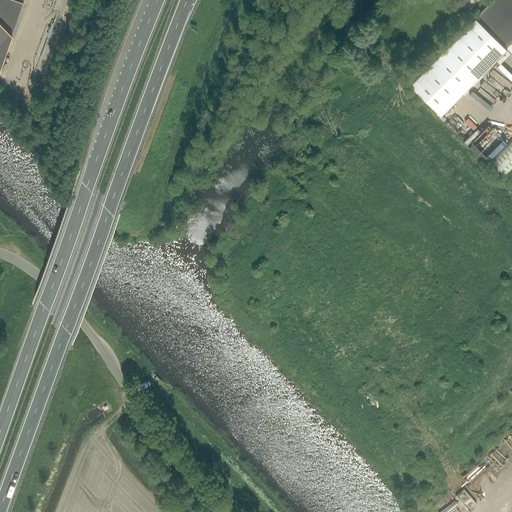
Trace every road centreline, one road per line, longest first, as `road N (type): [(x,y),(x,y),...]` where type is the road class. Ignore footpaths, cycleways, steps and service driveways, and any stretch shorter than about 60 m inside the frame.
road 1 (trunk): [(0,511),(189,0)]
road 2 (trunk): [(158,0),(0,433)]
road 3 (unclassified): [(229,511),(165,445),(58,295),(0,253)]
